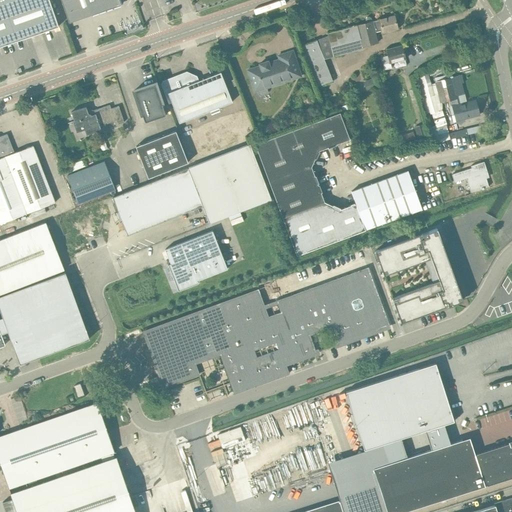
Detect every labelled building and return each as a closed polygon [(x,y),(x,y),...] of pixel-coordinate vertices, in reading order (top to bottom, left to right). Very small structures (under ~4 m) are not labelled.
[(0,0),(0,46),(58,26),(49,0),(0,0)] [(60,0),(69,22),(121,4),(119,0),(60,0)] [(397,29),(394,15),(378,19),(379,20),(373,21),(372,19),(371,18),(370,17),(369,17),(368,17),(367,17),(366,18),(366,19),(365,19),(365,20),(365,21),(366,23),(327,33),(328,37),(305,45),(301,46),(316,87),(332,80),(324,59),(363,49),(362,47),(378,43),(375,31),(381,30),(382,33),(397,29)] [(391,68),(390,63),(405,59),(402,45),(386,49),(387,55),(377,58),(379,65),(382,64),(384,70),(391,68)] [(302,77),(293,49),(276,55),(278,59),(269,61),(268,59),(258,63),(259,65),(246,69),(254,93),(258,91),(259,94),(261,96),(266,94),(268,92),(267,89),(302,77)] [(163,81),(162,84),(164,89),(166,90),(179,122),(232,102),(220,72),(196,82),(193,75),(189,73),(181,76),(179,79),(176,81),(171,78),(163,81)] [(442,111),(440,103),(442,103),(451,100),(458,98),(452,77),(435,81),(431,84),(428,72),(412,78),(423,114),(429,112),(430,114),(431,114),(436,128),(446,125),(442,111)] [(373,78),(363,82),(367,91),(376,88),(373,78)] [(155,83),(134,90),(144,121),(165,114),(155,83)] [(458,98),(451,100),(456,120),(479,115),(475,100),(459,104),(458,98)] [(86,106),(71,111),(74,121),(72,121),(76,132),(84,129),(86,135),(101,130),(100,126),(114,121),(116,124),(124,122),(118,105),(111,108),(109,104),(94,110),(95,113),(91,115),(91,114),(89,113),(88,113),(86,106)] [(346,104),(340,107),(343,112),(349,110),(346,104)] [(308,124),(318,150),(349,139),(339,113),(308,124)] [(318,150),(308,124),(255,144),(269,182),(311,166),(318,150)] [(424,124),(414,127),(419,142),(429,139),(424,124)] [(149,177),(150,177),(188,162),(176,131),(137,146),(149,177)] [(400,148),(416,144),(413,132),(397,137),(400,148)] [(0,223),(55,202),(33,145),(14,152),(7,134),(0,136),(0,223)] [(188,168),(112,197),(127,235),(203,206),(209,223),(271,199),(250,144),(188,168)] [(104,160),(67,175),(78,204),(115,190),(104,160)] [(484,161),(470,166),(471,168),(452,174),(454,182),(466,178),(471,192),(488,186),(484,172),(487,171),(484,161)] [(311,166),(269,182),(276,200),(318,184),(311,166)] [(355,203),(365,229),(421,208),(407,170),(351,191),(355,203)] [(318,184),(276,200),(283,217),(324,201),(318,184)] [(350,235),(340,208),(324,201),(283,217),(297,255),(350,235)] [(86,210),(96,236),(114,228),(104,203),(86,210)] [(340,208),(350,235),(365,229),(355,203),(340,208)] [(86,210),(66,218),(76,244),(96,236),(86,210)] [(0,346),(5,344),(1,333),(7,331),(19,364),(30,360),(7,296),(0,298),(0,310),(3,317),(0,317),(0,294),(64,270),(45,222),(0,239),(0,346)] [(437,228),(375,250),(384,276),(385,276),(385,275),(431,258),(439,281),(393,297),(392,296),(392,297),(401,323),(463,300),(437,228)] [(227,268),(212,231),(165,249),(170,263),(168,264),(178,290),(198,282),(197,280),(227,268)] [(257,290),(143,332),(163,384),(197,372),(193,362),(222,351),(236,390),(286,372),(284,364),(301,358),(301,359),(319,353),(317,349),(314,350),(307,332),(328,324),(334,343),(387,323),(367,268),(330,282),(333,289),(304,299),(303,294),(281,302),(284,313),(268,319),(257,290)] [(7,296),(30,360),(89,338),(65,273),(7,296)] [(365,449),(454,421),(435,364),(347,392),(365,449)] [(80,383),(73,386),(78,397),(84,395),(80,383)] [(27,487),(10,493),(16,511),(133,511),(113,452),(114,451),(97,402),(0,435),(0,463),(8,488),(26,482),(27,487)] [(241,426),(217,432),(219,438),(207,442),(215,467),(227,464),(223,447),(245,440),(241,426)] [(462,439),(373,468),(386,511),(402,511),(485,486),(485,485),(487,485),(511,477),(511,442),(510,443),(477,453),(477,454),(475,454),(472,444),(471,444),(469,437),(462,439)] [(511,511),(511,497),(494,503),(494,505),(471,511),(511,511)] [(343,511),(340,502),(306,511),(343,511)]
